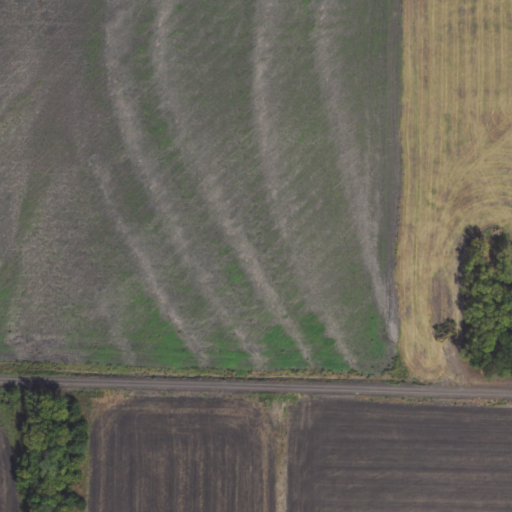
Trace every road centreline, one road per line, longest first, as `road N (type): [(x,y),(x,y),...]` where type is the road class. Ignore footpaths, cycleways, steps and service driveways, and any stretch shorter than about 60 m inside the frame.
road 1 (residential): [(511,387),(0,376)]
road 2 (residential): [(259,381),(259,511)]
